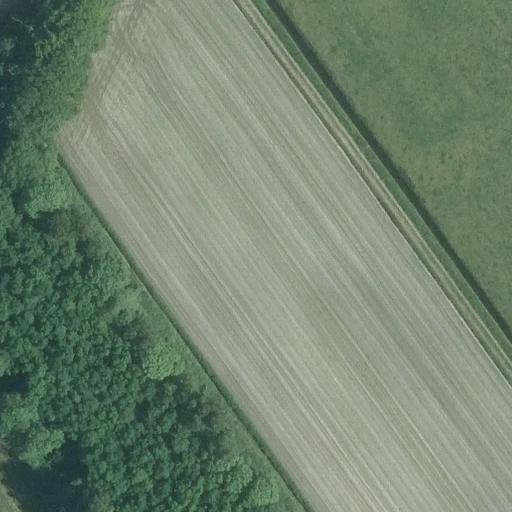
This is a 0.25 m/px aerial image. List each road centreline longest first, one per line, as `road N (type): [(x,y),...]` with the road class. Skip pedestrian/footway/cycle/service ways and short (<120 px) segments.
road 1 (track): [(249,0),(511,373)]
road 2 (unclassified): [(0,123),(53,0)]
